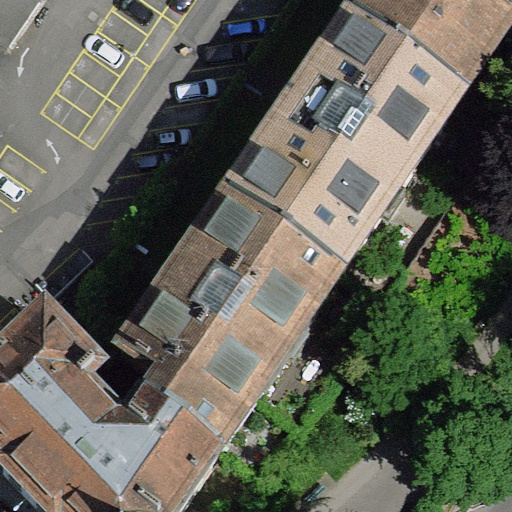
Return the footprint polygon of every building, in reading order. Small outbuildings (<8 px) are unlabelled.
[(0,0),(0,43),(10,51),(43,6),(34,0),(0,0)] [(511,0),(373,0),(356,26),(458,95),(475,71),(483,77),(511,34),(511,0)] [(233,205),(336,276),(353,251),(361,256),(450,126),(441,121),(458,95),(356,26),(233,205)] [(164,388),(147,412),(211,457),(229,432),(238,437),(326,306),(318,300),(336,276),(233,205),(210,238),(214,241),(154,329),(150,326),(125,361),(164,388)] [(47,331),(0,375),(0,465),(46,511),(185,511),(219,462),(211,457),(147,412),(131,436),(120,437),(84,399),(99,385),(47,331)]
